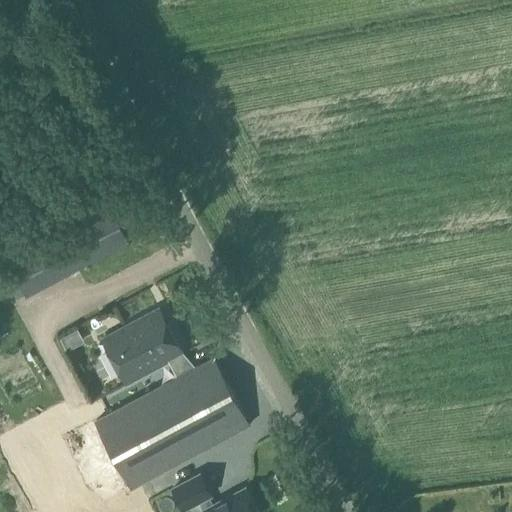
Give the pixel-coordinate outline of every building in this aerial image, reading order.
[(78,270),(129,243),(111,210),(60,238),(78,270)] [(32,259),(10,270),(16,282),(39,271),(32,259)] [(157,310),(100,343),(105,351),(109,349),(128,382),(169,358),(179,376),(192,369),(181,351),(157,310)] [(179,376),(96,421),(131,487),(250,423),(214,357),(192,369),(179,376)] [(200,473),(173,487),(185,509),(200,501),(204,509),(203,510),(204,511),(259,511),(246,487),(213,505),(208,496),(211,495),(200,473)]
